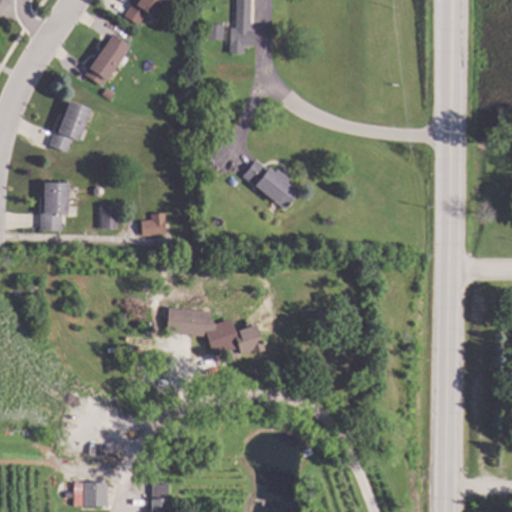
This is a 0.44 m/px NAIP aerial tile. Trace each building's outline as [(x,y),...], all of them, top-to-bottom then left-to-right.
[(165,0),(154,17),(147,13),(139,25),(124,15),(133,0),(165,0)] [(251,0),(251,29),(255,30),(254,46),(244,46),(244,53),(230,53),(231,28),(237,28),(237,0),(251,0)] [(223,40),(209,39),(210,23),(224,24),(223,40)] [(130,45),(104,86),(86,74),(112,33),(130,45)] [(115,94),(111,100),(103,95),(107,88),(115,94)] [(91,109),(80,139),(73,137),(68,152),(50,145),(63,110),(66,112),(70,101),(91,109)] [(269,169),(270,167),(276,171),(278,169),(290,179),(288,181),(301,191),(286,209),(244,175),(256,160),(269,169)] [(69,184),(68,215),(63,215),(62,230),(41,230),(43,183),(69,184)] [(118,229),(102,229),(102,206),(118,206),(118,229)] [(167,234),(143,236),(141,221),(153,220),(152,214),(165,213),(167,234)] [(212,311),(211,323),(216,323),(231,318),(235,331),(256,324),(265,349),(254,353),(253,349),(241,353),(239,347),(214,355),(207,336),(167,332),(169,308),(212,311)] [(108,483),(107,506),(74,505),(74,482),(108,483)] [(169,511),(152,511),(152,483),(170,484),(169,511)]
